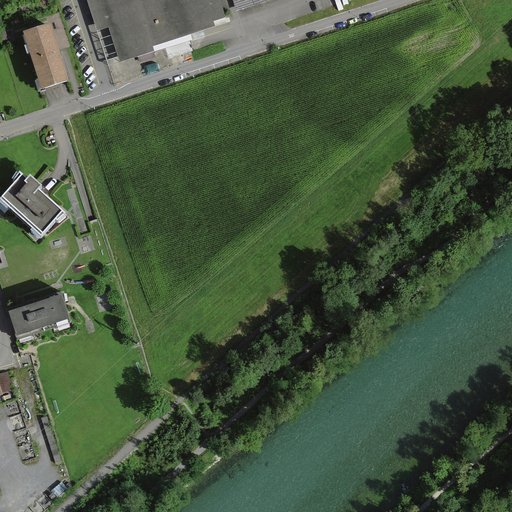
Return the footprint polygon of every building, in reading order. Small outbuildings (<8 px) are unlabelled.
[(109,29),(120,63),(155,53),(153,48),(215,28),(214,23),(226,19),(219,0),(87,0),(98,33),(109,29)] [(232,0),(236,12),(273,0),(232,0)] [(49,26),(23,35),(42,93),(68,85),(49,26)] [(16,188),(0,205),(0,207),(8,214),(9,213),(34,234),(32,236),(41,244),(58,225),(61,227),(68,219),(41,197),(39,195),(42,192),(30,181),(27,184),(19,177),(12,185),(16,188)] [(26,307),(8,313),(18,345),(72,327),(62,295),(26,307)] [(0,396),(1,396),(1,393),(13,390),(8,374),(0,376),(0,396)]
